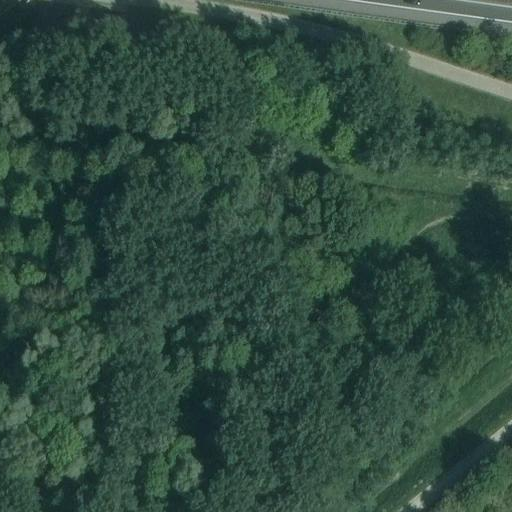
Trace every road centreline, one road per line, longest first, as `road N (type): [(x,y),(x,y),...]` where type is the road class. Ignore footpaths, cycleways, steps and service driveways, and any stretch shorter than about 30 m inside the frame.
road 1 (unclassified): [(511,91),(283,23),(138,0)]
road 2 (unclassified): [(394,511),(511,421)]
